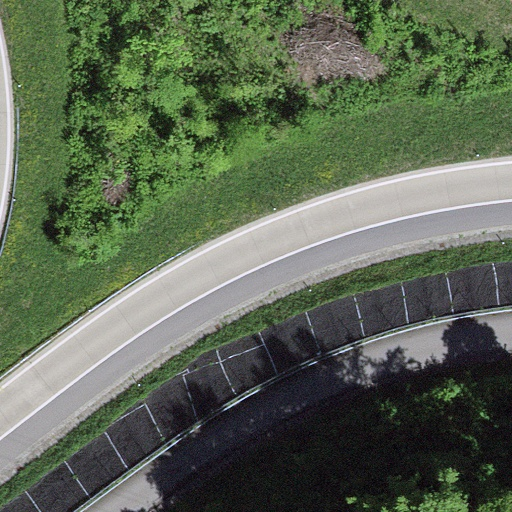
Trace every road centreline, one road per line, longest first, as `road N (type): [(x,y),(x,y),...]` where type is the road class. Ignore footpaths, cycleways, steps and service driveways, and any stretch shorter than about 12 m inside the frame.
road 1 (motorway): [(0,418),(122,321),(220,264),(359,210),(511,182)]
road 2 (unclassified): [(511,336),(442,346),(319,386),(125,511)]
